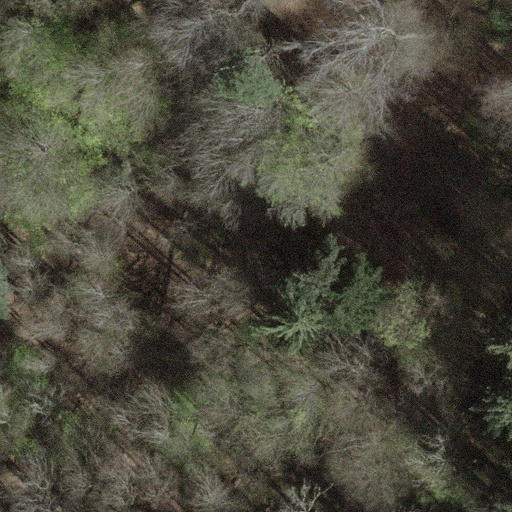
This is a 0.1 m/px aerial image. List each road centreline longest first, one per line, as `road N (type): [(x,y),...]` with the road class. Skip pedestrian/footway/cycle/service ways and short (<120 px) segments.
road 1 (track): [(409,511),(440,482),(490,311),(509,88),(502,0)]
road 2 (track): [(0,486),(126,464),(187,471),(341,511)]
